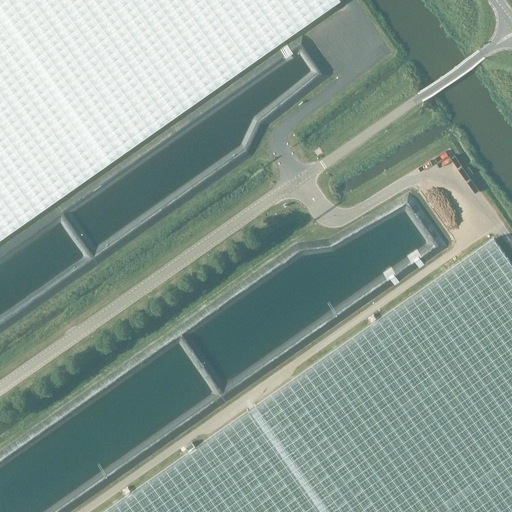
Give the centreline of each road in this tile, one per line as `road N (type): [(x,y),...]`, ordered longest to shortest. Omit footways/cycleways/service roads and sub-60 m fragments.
road 1 (unclassified): [(0,390),(511,33)]
road 2 (unknown): [(345,0),(360,52),(344,79),(281,132),(283,154),(299,179)]
